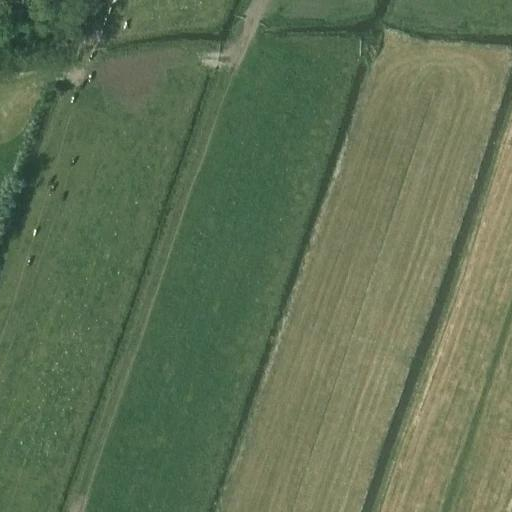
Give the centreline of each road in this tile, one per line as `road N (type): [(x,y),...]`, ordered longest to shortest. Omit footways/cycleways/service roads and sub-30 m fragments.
road 1 (track): [(511,58),(242,52),(252,22),(287,0)]
road 2 (track): [(242,52),(0,89)]
